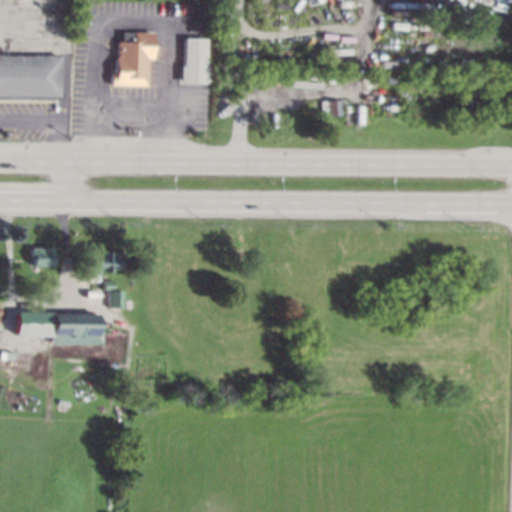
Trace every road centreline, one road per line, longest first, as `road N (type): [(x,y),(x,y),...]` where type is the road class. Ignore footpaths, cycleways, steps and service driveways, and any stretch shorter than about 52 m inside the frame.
road 1 (secondary): [(511,166),(0,159)]
road 2 (secondary): [(0,204),(511,208)]
